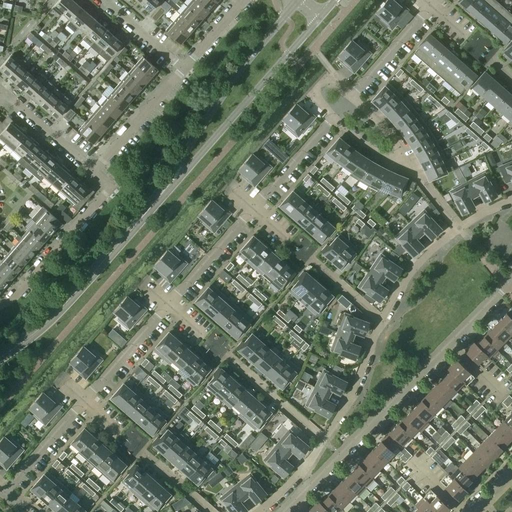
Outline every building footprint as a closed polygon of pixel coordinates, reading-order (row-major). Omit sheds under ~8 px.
[(62,13),(73,0),(72,0),(58,0),(52,8),(61,15),(62,13)] [(62,13),(70,20),(81,7),(73,0),(62,13)] [(145,0),(141,4),(150,12),(159,0),(145,0)] [(205,15),(209,11),(196,0),(191,0),(187,5),(204,20),(207,17),(205,15)] [(213,0),(196,0),(209,11),(213,6),(215,7),(218,4),(213,0)] [(391,0),(386,0),(376,11),(384,18),(382,20),(391,28),(407,10),(401,5),(399,7),(391,0)] [(465,10),(473,0),(459,0),(459,1),(463,5),(462,7),(465,10)] [(470,11),(474,15),(487,0),(473,0),(465,10),(469,13),(470,11)] [(477,20),(481,23),(498,3),(495,0),(487,0),(474,15),(479,19),(477,20)] [(506,10),(498,3),(481,23),(484,26),(485,24),(490,28),(506,10)] [(187,5),(180,14),(195,27),(199,22),(201,24),(204,20),(187,5)] [(74,32),(78,27),(89,15),(81,7),(70,20),(66,25),(74,32)] [(163,13),(158,9),(150,17),(155,22),(163,13)] [(493,34),(496,37),(511,18),(511,14),(506,10),(490,28),(494,32),(493,34)] [(180,14),(172,22),(189,36),(192,33),(190,32),(195,27),(180,14)] [(78,27),(86,34),(97,22),(89,15),(78,27)] [(511,18),(496,37),(499,40),(501,38),(505,42),(511,34),(511,18)] [(82,39),(90,46),(106,29),(97,22),(86,34),(82,39)] [(186,40),(189,36),(172,22),(165,30),(180,43),(185,38),(186,40)] [(90,46),(98,53),(114,36),(106,29),(90,46)] [(421,60),(439,40),(436,37),(434,38),(429,34),(413,53),(421,60)] [(54,47),(57,44),(61,39),(56,36),(53,40),(50,44),(54,47)] [(114,36),(98,53),(107,61),(122,43),(114,36)] [(421,60),(429,67),(445,48),(441,44),(442,43),(439,40),(421,60)] [(511,58),(511,56),(511,40),(503,51),(511,58)] [(358,47),(351,41),(339,55),(349,64),(347,66),(353,71),(369,53),(360,45),(358,47)] [(44,50),(44,51),(42,54),(46,56),(51,50),(47,47),(44,50)] [(429,67),(436,74),(454,53),(451,50),(449,52),(445,48),(429,67)] [(69,55),(69,54),(66,58),(70,62),(73,58),(77,53),(73,50),(69,55)] [(436,74),(444,80),(460,62),(456,58),(458,56),(454,53),(436,74)] [(0,66),(0,69),(7,76),(18,63),(18,64),(20,61),(11,54),(0,66)] [(135,64),(152,79),(155,76),(153,74),(157,69),(142,56),(135,64)] [(60,65),(63,61),(59,57),(56,61),(55,60),(51,64),(56,68),(60,65)] [(22,59),(20,61),(18,64),(18,63),(7,76),(15,83),(26,70),(30,66),(22,59)] [(85,60),(81,65),(85,69),(90,64),(85,60)] [(444,80),(452,87),(470,67),(466,64),(465,65),(460,62),(444,80)] [(135,64),(128,73),(143,86),(147,81),(149,83),(152,79),(135,64)] [(470,67),(452,87),(460,94),(476,75),(471,71),(473,70),(470,67)] [(400,68),(395,74),(398,77),(403,71),(400,68)] [(15,83),(23,90),(34,78),(26,70),(15,83)] [(23,90),(31,97),(42,85),(47,80),(39,72),(34,78),(23,90)] [(480,93),(492,79),(484,72),(472,86),(480,93)] [(128,73),(121,81),(138,95),(141,92),(139,90),(143,86),(128,73)] [(420,82),(425,86),(429,82),(424,77),(420,82)] [(415,87),(417,84),(412,79),(409,82),(415,87)] [(480,93),(488,100),(500,86),(492,79),(480,93)] [(121,81),(114,89),(129,102),(133,97),(135,99),(138,95),(121,81)] [(423,89),(417,84),(415,87),(420,92),(423,89)] [(50,92),(42,85),(31,97),(40,104),(50,92)] [(488,100),(495,106),(508,92),(500,86),(488,100)] [(40,104),(48,111),(63,94),(55,87),(50,92),(40,104)] [(384,87),(372,100),(375,102),(380,107),(392,94),(389,92),(384,87)] [(114,89),(107,97),(123,112),(126,108),(125,107),(129,102),(114,89)] [(495,106),(503,113),(511,102),(511,95),(508,92),(495,106)] [(63,94),(48,111),(56,119),(71,101),(63,94)] [(384,111),(387,114),(399,102),(394,97),(392,94),(380,107),(384,111)] [(432,103),(435,99),(429,94),(427,97),(432,103)] [(444,96),(440,100),(446,105),(449,101),(444,96)] [(107,97),(99,105),(115,118),(119,113),(121,115),(123,112),(107,97)] [(441,104),(435,99),(432,103),(438,108),(441,104)] [(389,116),(393,121),(406,110),(401,104),(399,102),(387,114),(389,116)] [(511,118),(511,102),(503,113),(510,119),(507,122),(508,123),(511,118)] [(295,104),(283,118),(291,125),(289,127),(298,134),(313,117),(307,111),(306,113),(295,104)] [(99,105),(92,113),(109,128),(112,125),(110,123),(115,118),(99,105)] [(70,108),(63,117),(68,121),(76,113),(70,108)] [(459,117),(463,113),(457,108),(454,112),(459,117)] [(482,108),(475,116),(479,120),(486,112),(482,108)] [(397,126),(399,128),(413,118),(408,112),(406,110),(393,121),(397,126)] [(451,119),(454,115),(448,110),(445,114),(451,119)] [(92,113),(85,121),(100,134),(104,130),(106,131),(109,128),(92,113)] [(467,117),(463,113),(459,117),(465,121),(468,117),(467,117)] [(459,120),(454,115),(451,119),(456,124),(459,120)] [(401,131),(405,136),(419,126),(415,121),(413,118),(399,128),(401,131)] [(475,130),(478,126),(481,122),(477,119),(474,122),(472,121),(469,125),(475,130)] [(0,138),(5,143),(19,127),(15,123),(14,125),(10,122),(6,126),(0,120),(0,138)] [(96,139),(100,134),(85,121),(78,130),(95,144),(98,141),(96,139)] [(407,139),(411,144),(425,135),(423,132),(419,126),(405,136),(407,139)] [(483,131),(478,126),(475,130),(480,135),(483,131)] [(5,143),(13,150),(25,136),(22,133),(24,131),(19,127),(5,143)] [(470,136),(473,132),(467,127),(464,131),(470,136)] [(431,132),(411,144),(416,153),(436,141),(431,132)] [(478,137),(473,132),(470,136),(476,140),(478,137)] [(486,133),(482,137),(488,141),(491,138),(486,133)] [(13,150),(20,157),(21,157),(35,140),(30,137),(29,139),(25,136),(13,150)] [(338,138),(327,151),(332,156),(335,158),(346,145),(343,143),(338,138)] [(495,138),(490,144),(494,147),(499,142),(495,138)] [(39,144),(35,140),(21,157),(20,157),(17,161),(25,167),(41,149),(37,146),(39,144)] [(436,141),(416,153),(421,161),(436,153),(441,150),(436,141)] [(483,141),(480,144),(486,149),(488,146),(483,141)] [(341,163),(344,165),(354,151),(349,147),(346,145),(335,158),(341,163)] [(44,152),(41,149),(25,167),(33,174),(50,154),(46,150),(44,152)] [(346,167),(352,171),(362,156),(359,155),(354,151),(344,165),(346,167)] [(490,152),(484,155),(487,161),(493,158),(490,152)] [(422,164),(425,170),(441,163),(439,159),(436,153),(421,161),(422,164)] [(43,177),(44,177),(56,162),(53,160),(54,158),(50,154),(33,174),(40,181),(43,177)] [(259,161),(251,154),(239,168),(249,177),(248,179),(254,185),(269,167),(260,159),(259,161)] [(350,175),(358,180),(361,176),(370,162),(366,159),(362,156),(352,171),(350,175)] [(44,177),(51,184),(65,167),(61,164),(60,165),(56,162),(44,177)] [(376,165),(370,162),(361,176),(358,180),(367,185),(370,182),(379,167),(376,165)] [(511,162),(499,168),(505,181),(511,178),(511,179),(511,162)] [(427,173),(429,179),(445,173),(444,169),(441,163),(425,170),(427,173)] [(315,166),(309,171),(313,174),(318,168),(315,166)] [(51,184),(59,190),(72,176),(68,173),(70,171),(65,167),(51,184)] [(387,171),(379,167),(370,182),(367,185),(377,190),(380,186),(387,171)] [(389,190),(390,191),(396,175),(393,174),(387,171),(380,186),(377,190),(386,195),(389,190)] [(307,174),(302,179),(306,182),(311,176),(307,174)] [(467,183),(474,195),(480,192),(485,201),(495,195),(484,174),(467,183)] [(400,195),(406,179),(399,176),(396,175),(390,191),(393,192),(400,195)] [(59,190),(67,197),(81,181),(76,177),(75,179),(72,176),(59,190)] [(326,185),(328,182),(323,177),(320,180),(326,185)] [(409,180),(407,186),(413,188),(415,182),(409,180)] [(81,181),(67,197),(74,204),(72,206),(77,210),(88,198),(83,194),(87,190),(83,186),(85,185),(81,181)] [(334,187),(328,182),(326,185),(331,190),(334,187)] [(321,191),(324,188),(318,183),(315,186),(321,191)] [(468,198),(474,195),(467,183),(451,192),(462,213),(473,207),(468,198)] [(340,184),(333,192),(336,194),(338,191),(344,196),(348,191),(340,184)] [(283,209),(288,213),(301,198),(302,199),(304,196),(295,188),(280,205),(284,208),(283,209)] [(330,193),(324,188),(321,191),(327,196),(330,193)] [(341,199),(344,196),(338,191),(336,194),(341,199)] [(448,193),(443,195),(446,202),(451,199),(448,193)] [(350,201),(344,196),(341,199),(347,204),(350,201)] [(337,206),(340,202),(335,197),(331,201),(337,206)] [(291,216),(296,220),(309,205),(308,205),(302,199),(301,198),(288,213),(289,212),(292,215),(291,216)] [(211,200),(198,214),(206,221),(204,223),(213,231),(229,213),(223,208),(221,210),(211,200)] [(299,223),(304,227),(316,213),(316,214),(319,210),(311,202),(308,205),(309,205),(296,220),(297,219),(300,222),(299,223)] [(346,207),(340,202),(337,206),(343,211),(346,207)] [(357,213),(359,210),(354,205),(351,208),(357,213)] [(35,222),(49,234),(56,226),(52,223),(56,218),(42,206),(32,218),(35,222)] [(365,215),(359,210),(357,213),(362,218),(365,215)] [(410,224),(419,234),(424,230),(431,237),(440,229),(423,212),(410,224)] [(324,221),(316,214),(316,213),(304,227),(305,227),(308,229),(307,230),(312,234),(324,221)] [(361,227),(364,223),(359,218),(356,222),(361,227)] [(370,218),(367,222),(372,227),(375,223),(370,218)] [(334,229),(324,221),(312,234),(312,235),(313,234),(321,241),(327,234),(329,235),(334,229)] [(35,222),(28,230),(43,242),(49,234),(35,222)] [(414,239),(419,234),(410,224),(396,237),(413,255),(421,246),(414,239)] [(28,230),(21,237),(36,250),(43,242),(28,230)] [(331,261),(348,242),(339,234),(328,246),(326,245),(322,250),(332,259),(331,260),(331,261)] [(241,249),(249,257),(261,243),(257,239),(256,240),(252,236),(241,249)] [(21,237),(15,245),(29,257),(36,250),(21,237)] [(348,242),(331,261),(337,265),(337,264),(341,268),(348,259),(350,261),(355,255),(354,253),(357,250),(348,242)] [(246,260),(254,267),(270,250),(265,246),(264,247),(261,244),(262,243),(261,243),(249,257),(246,260)] [(15,245),(8,253),(23,265),(29,257),(15,245)] [(399,245),(393,250),(400,255),(405,250),(399,245)] [(167,250),(154,264),(165,274),(163,276),(169,281),(185,263),(176,255),(174,257),(167,250)] [(265,271),(266,271),(278,257),(273,253),(272,254),(269,251),(270,250),(254,267),(262,274),(265,271)] [(392,251),(388,256),(395,261),(398,256),(392,251)] [(8,253),(1,260),(16,273),(23,265),(8,253)] [(370,271),(381,279),(385,273),(393,279),(400,269),(380,255),(370,271)] [(266,271),(274,278),(286,264),(281,260),(280,261),(277,258),(278,257),(266,271)] [(1,260),(0,261),(0,272),(9,281),(16,273),(1,260)] [(355,261),(350,269),(356,273),(361,265),(355,261)] [(230,262),(225,268),(228,270),(233,265),(230,262)] [(286,265),(286,264),(274,278),(284,287),(289,281),(287,280),(293,273),(285,265),(286,265)] [(223,270),(218,276),(221,278),(226,273),(223,270)] [(298,299),(314,280),(313,280),(303,271),(298,277),(300,279),(289,291),(298,299)] [(378,284),(381,279),(370,271),(359,286),(379,300),(386,290),(378,284)] [(0,272),(0,286),(2,288),(9,281),(0,272)] [(237,287),(239,284),(234,279),(231,282),(237,287)] [(250,284),(244,279),(241,282),(247,287),(250,284)] [(298,299),(307,306),(323,287),(322,288),(319,285),(320,284),(314,280),(298,299)] [(245,289),(239,284),(237,287),(242,292),(245,289)] [(323,287),(307,306),(316,314),(319,310),(320,312),(327,304),(326,302),(331,296),(328,293),(328,292),(323,287)] [(203,309),(215,295),(207,288),(196,301),(199,304),(199,305),(203,309)] [(258,296),(260,293),(255,288),(252,291),(258,296)] [(266,298),(260,293),(258,296),(264,301),(266,298)] [(207,312),(211,316),(223,302),(215,295),(203,309),(204,309),(207,311),(207,312)] [(126,297),(114,310),(122,317),(120,319),(129,327),(144,309),(138,304),(137,306),(126,297)] [(262,303),(256,298),(253,301),(259,307),(262,303)] [(215,319),(220,323),(232,310),(231,309),(223,302),(211,316),(212,317),(213,316),(216,318),(215,319)] [(223,326),(228,330),(240,317),(243,313),(234,306),(231,309),(232,310),(220,323),(220,324),(221,323),(224,325),(223,326)] [(282,317),(285,314),(279,309),(276,312),(282,317)] [(289,309),(285,314),(290,319),(293,321),(297,316),(289,309)] [(338,332),(351,337),(354,331),(363,334),(367,323),(340,313),(336,324),(341,326),(338,332)] [(498,321),(511,334),(511,332),(511,314),(510,317),(506,313),(498,321)] [(285,314),(282,317),(287,322),(290,319),(285,314)] [(277,323),(280,319),(274,315),(271,318),(277,323)] [(250,326),(240,317),(228,330),(228,331),(229,330),(237,337),(243,330),(245,332),(250,326)] [(286,324),(280,319),(277,323),(283,328),(286,324)] [(498,321),(490,329),(503,341),(511,334),(498,321)] [(296,324),(293,327),(299,332),(302,329),(296,324)] [(490,329),(483,337),(498,352),(499,351),(496,349),(503,341),(490,329)] [(294,338),(297,334),(291,330),(288,333),(294,338)] [(349,343),(351,337),(338,332),(332,350),(355,358),(359,347),(349,343)] [(156,346),(164,353),(165,353),(177,339),(172,335),(171,336),(168,333),(156,346)] [(246,357),(247,357),(260,342),(251,334),(243,343),(242,341),(237,347),(247,356),(246,357)] [(303,340),(297,334),(294,338),(300,343),(303,340)] [(498,352),(483,337),(476,344),(473,341),(464,350),(483,368),(498,352)] [(170,364),(173,360),(185,346),(180,342),(179,343),(176,340),(177,339),(165,353),(164,353),(161,356),(170,364)] [(255,365),(268,350),(260,342),(247,357),(252,362),(253,361),(256,364),(255,365)] [(306,342),(300,348),(303,351),(309,345),(306,342)] [(173,360),(181,367),(193,353),(188,349),(187,350),(184,347),(185,347),(185,346),(173,360)] [(82,347),(70,361),(81,370),(79,372),(85,377),(100,359),(92,351),(90,353),(82,347)] [(263,372),(264,372),(277,357),(268,350),(255,365),(260,369),(261,368),(264,371),(263,372)] [(178,371),(186,378),(201,361),(196,356),(196,357),(193,355),(193,354),(193,353),(181,367),(178,371)] [(272,380),(289,361),(280,353),(277,357),(264,372),(269,377),(270,376),(273,379),(272,380)] [(145,358),(140,364),(144,367),(149,361),(145,358)] [(451,370),(466,385),(474,376),(456,359),(447,367),(450,370),(451,370)] [(202,361),(201,361),(186,378),(194,385),(198,382),(199,383),(205,377),(203,376),(209,369),(201,362),(202,361)] [(289,361),(272,380),(278,384),(278,383),(282,387),(289,379),(291,380),(296,374),(294,372),(298,369),(289,361)] [(342,368),(335,365),(331,371),(338,375),(342,368)] [(138,366),(133,372),(137,375),(142,369),(138,366)] [(206,386),(214,393),(229,376),(229,375),(228,376),(218,368),(213,374),(215,375),(206,386)] [(157,378),(160,375),(154,370),(151,373),(157,378)] [(450,370),(443,377),(456,390),(463,382),(466,385),(451,370),(450,370)] [(315,388),(328,394),(331,388),(340,393),(345,382),(324,371),(315,388)] [(152,384),(155,380),(149,375),(146,379),(152,384)] [(166,380),(160,375),(157,378),(163,383),(166,380)] [(214,393),(222,400),(238,383),(237,383),(236,384),(233,381),(234,380),(229,376),(214,393)] [(443,377),(436,385),(448,397),(456,390),(443,377)] [(161,386),(155,380),(152,384),(158,389),(161,386)] [(231,408),(234,404),(246,390),(245,390),(245,391),(242,388),(242,387),(238,383),(222,400),(231,408)] [(114,401),(119,405),(131,392),(131,391),(122,384),(111,397),(115,400),(114,401)] [(173,392),(176,389),(170,384),(167,388),(173,392)] [(441,405),(448,397),(436,385),(428,393),(441,405)] [(134,388),(131,391),(131,392),(119,405),(119,406),(120,405),(123,407),(122,408),(127,413),(142,395),(134,388)] [(325,400),(328,394),(315,388),(307,404),(328,415),(334,405),(325,400)] [(182,394),(176,389),(173,392),(179,398),(182,394)] [(168,398),(171,395),(165,390),(163,393),(168,398)] [(234,404),(241,411),(242,411),(254,397),(253,398),(250,395),(251,394),(246,390),(234,404)] [(42,393),(30,407),(37,413),(35,415),(44,423),(54,412),(58,416),(62,412),(57,408),(60,405),(54,400),(52,402),(42,393)] [(428,393),(420,400),(433,413),(441,405),(428,393)] [(150,402),(142,395),(127,413),(128,412),(131,415),(130,415),(135,420),(150,402)] [(177,400),(171,395),(168,398),(174,403),(177,400)] [(238,414),(247,422),(262,404),(261,405),(258,402),(259,401),(254,397),(242,411),(241,411),(238,414)] [(510,403),(505,398),(502,402),(507,407),(510,403)] [(476,399),(471,404),(475,408),(480,403),(476,399)] [(420,400),(413,408),(425,421),(427,419),(433,413),(420,400)] [(158,409),(150,402),(135,420),(136,419),(139,422),(138,423),(143,427),(158,409)] [(267,408),(262,404),(247,422),(255,429),(258,425),(260,427),(265,421),(263,420),(270,413),(266,409),(267,408)] [(475,408),(471,404),(466,410),(470,413),(475,408)] [(197,413),(200,410),(194,405),(191,408),(197,413)] [(482,405),(477,410),(480,414),(485,409),(482,405)] [(413,408),(405,416),(418,428),(421,431),(421,430),(428,423),(425,421),(413,408)] [(167,417),(158,409),(143,427),(144,426),(152,433),(158,426),(160,428),(165,422),(164,420),(167,417)] [(205,415),(200,410),(197,413),(203,418),(205,415)] [(480,414),(477,410),(472,415),(475,419),(480,414)] [(192,419),(195,416),(190,411),(187,414),(192,419)] [(511,429),(511,413),(503,421),(511,429)] [(461,415),(456,420),(459,424),(464,418),(461,415)] [(201,421),(195,416),(192,419),(198,424),(201,421)] [(405,416),(398,424),(410,436),(418,428),(405,416)] [(213,427),(216,424),(210,419),(207,422),(213,427)] [(459,424),(456,420),(451,425),(454,429),(459,424)] [(466,421),(461,426),(465,429),(470,424),(466,421)] [(511,429),(503,421),(495,429),(508,441),(511,436),(511,429)] [(222,429),(216,424),(213,427),(219,432),(222,429)] [(398,424),(385,436),(396,446),(400,442),(402,444),(410,436),(398,424)] [(210,434),(213,431),(207,426),(204,429),(210,434)] [(267,426),(262,432),(268,437),(273,431),(267,426)] [(465,429),(461,426),(456,431),(460,434),(465,429)] [(72,442),(80,449),(92,435),(88,431),(87,432),(83,429),(72,442)] [(495,429),(488,436),(500,449),(508,441),(495,429)] [(162,453),(176,438),(167,430),(159,439),(157,437),(152,443),(163,452),(162,453)] [(446,430),(441,436),(444,439),(449,434),(446,430)] [(218,436),(213,431),(210,434),(215,439),(218,436)] [(289,431),(277,445),(288,454),(292,449),(300,456),(307,447),(289,431)] [(229,442),(232,438),(226,433),(223,437),(229,442)] [(80,449),(88,456),(100,443),(96,438),(95,439),(92,437),(93,436),(92,435),(80,449)] [(385,436),(373,449),(385,461),(393,453),(391,451),(396,446),(385,436)] [(444,439),(441,436),(436,441),(439,444),(444,439)] [(451,436),(446,441),(450,445),(455,440),(451,436)] [(488,436),(480,444),(493,456),(500,449),(488,436)] [(11,443),(3,437),(0,440),(0,458),(1,460),(0,461),(0,462),(6,467),(21,449),(13,442),(11,443)] [(171,460),(171,461),(184,446),(176,438),(162,453),(168,458),(168,457),(171,459),(171,460)] [(221,438),(218,442),(224,447),(227,443),(221,438)] [(238,443),(232,438),(229,442),(235,447),(238,443)] [(450,445),(446,441),(441,446),(445,450),(450,445)] [(101,443),(100,443),(88,456),(86,459),(94,466),(109,450),(104,445),(103,446),(100,444),(101,443)] [(480,444),(473,452),(485,464),(493,456),(480,444)] [(288,454),(277,445),(265,460),(284,475),(291,466),(283,459),(288,454)] [(179,468),(193,453),(184,446),(171,461),(176,465),(177,464),(180,467),(179,468)] [(425,451),(429,455),(434,450),(430,446),(425,451)] [(373,449),(365,457),(378,469),(385,461),(373,449)] [(105,471),(117,457),(112,453),(111,453),(108,451),(109,450),(94,466),(102,474),(105,471)] [(403,454),(408,459),(412,455),(406,450),(403,454)] [(58,457),(62,460),(67,454),(64,451),(58,457)] [(431,457),(435,461),(440,455),(436,452),(431,457)] [(473,452),(465,460),(478,472),(485,464),(473,452)] [(188,475),(188,476),(201,460),(193,453),(179,468),(185,473),(186,472),(189,474),(188,475)] [(408,459),(403,454),(399,457),(405,462),(408,459)] [(440,455),(435,461),(440,466),(445,460),(440,455)] [(117,457),(105,471),(115,480),(120,474),(118,472),(124,465),(116,458),(117,457)] [(204,457),(201,460),(188,476),(193,480),(194,479),(198,482),(205,475),(206,476),(212,470),(210,468),(213,465),(204,457)] [(365,457),(358,464),(370,477),(378,469),(365,457)] [(52,465),(55,468),(60,462),(57,459),(52,465)] [(465,460),(457,467),(470,480),(478,472),(465,460)] [(75,471),(78,468),(72,463),(69,466),(75,471)] [(124,478),(133,486),(145,472),(144,473),(134,464),(129,470),(131,471),(124,478)] [(358,464),(350,472),(365,487),(366,487),(363,484),(370,477),(358,464)] [(228,465),(222,470),(228,476),(233,472),(228,465)] [(447,472),(465,490),(466,490),(463,487),(470,480),(457,467),(450,475),(447,472)] [(84,473),(78,468),(75,471),(81,476),(84,473)] [(70,477),(73,474),(67,469),(65,472),(70,477)] [(34,492),(39,496),(54,479),(46,471),(31,488),(35,491),(34,492)] [(130,489),(138,496),(153,479),(152,480),(149,477),(150,476),(145,472),(133,486),(130,489)] [(219,472),(214,476),(219,482),(224,478),(219,472)] [(350,472),(342,480),(358,495),(365,487),(350,472)] [(465,490),(447,472),(439,480),(457,498),(465,490)] [(79,479),(73,474),(70,477),(76,482),(79,479)] [(235,487),(244,497),(249,493),(255,501),(265,494),(249,475),(235,487)] [(405,479),(401,476),(396,481),(400,485),(405,479)] [(91,486),(94,482),(89,477),(86,481),(91,486)] [(42,499),(47,503),(62,486),(54,479),(39,496),(40,496),(43,498),(42,499)] [(138,496),(146,504),(161,486),(160,487),(157,484),(158,483),(153,479),(138,496)] [(342,480),(335,488),(347,500),(355,493),(357,495),(358,495),(342,480)] [(100,488),(94,482),(91,486),(97,491),(100,488)] [(410,485),(407,482),(402,487),(405,490),(410,485)] [(86,491),(89,488),(84,483),(81,486),(82,487),(86,491)] [(51,506),(55,510),(67,497),(68,497),(71,493),(62,486),(47,503),(47,504),(48,503),(51,505),(51,506)] [(166,490),(161,486),(146,504),(154,511),(158,507),(159,509),(165,503),(163,501),(169,494),(165,491),(166,490)] [(244,497),(235,487),(221,498),(231,511),(242,511),(245,510),(239,502),(244,497)] [(391,487),(386,492),(389,495),(394,490),(391,487)] [(95,493),(89,488),(86,491),(92,496),(95,493)] [(335,488),(327,495),(343,511),(343,510),(340,507),(347,500),(335,488)] [(422,497),(437,511),(443,511),(449,507),(430,489),(422,497)] [(389,495),(386,492),(381,497),(384,500),(389,495)] [(397,492),(391,497),(395,501),(400,496),(397,492)] [(327,495),(320,503),(328,511),(341,511),(343,511),(327,495)] [(68,511),(75,504),(68,497),(67,497),(55,510),(56,511),(56,510),(58,511),(68,511)] [(395,501),(391,497),(386,502),(390,506),(395,501)] [(437,511),(422,497),(415,505),(421,511),(437,511)] [(115,507),(118,503),(112,498),(109,501),(115,507)] [(103,499),(99,504),(108,511),(109,511),(110,511),(113,508),(107,503),(103,499)] [(328,511),(320,503),(317,500),(309,509),(312,511),(328,511)] [(375,502),(370,507),(374,511),(379,506),(375,502)] [(123,508),(118,503),(115,507),(120,511),(123,508)]
